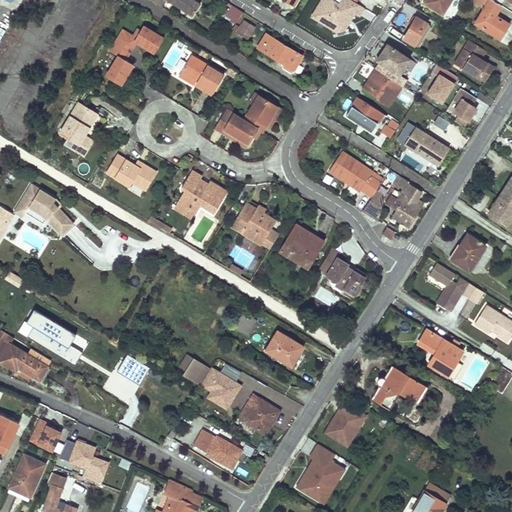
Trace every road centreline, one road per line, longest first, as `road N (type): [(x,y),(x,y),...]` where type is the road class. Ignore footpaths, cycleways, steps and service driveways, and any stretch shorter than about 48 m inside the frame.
road 1 (unclassified): [(402,265),(252,505)]
road 2 (residential): [(252,505),(0,377)]
road 3 (unclassified): [(511,91),(402,265)]
road 4 (residential): [(310,110),(145,4)]
road 5 (residential): [(402,265),(357,216),(298,177),(290,161)]
